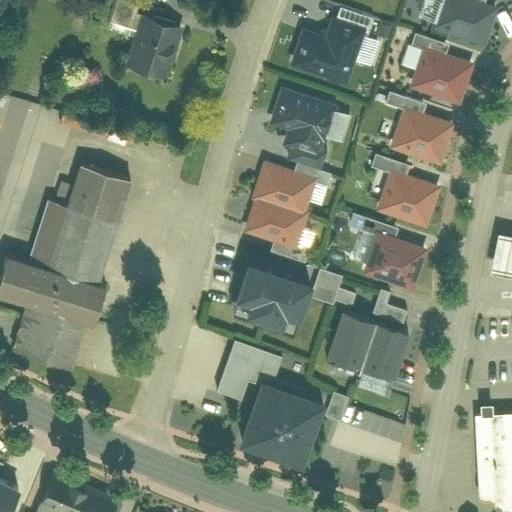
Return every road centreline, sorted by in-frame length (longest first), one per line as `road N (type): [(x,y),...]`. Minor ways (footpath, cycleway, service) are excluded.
road 1 (residential): [(136,460),(223,144),(275,0)]
road 2 (residential): [(511,108),(416,511)]
road 3 (primary): [(279,511),(136,460)]
road 4 (primary): [(136,460),(0,394)]
